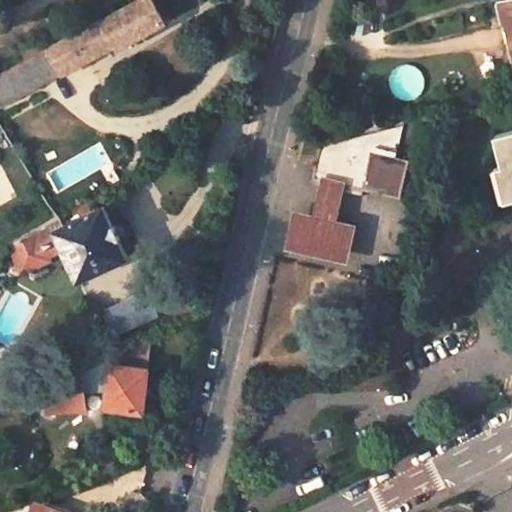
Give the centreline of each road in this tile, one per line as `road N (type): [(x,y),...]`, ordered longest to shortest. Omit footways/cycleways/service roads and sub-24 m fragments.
road 1 (primary): [(184,511),(310,0)]
road 2 (residential): [(359,511),(511,432)]
